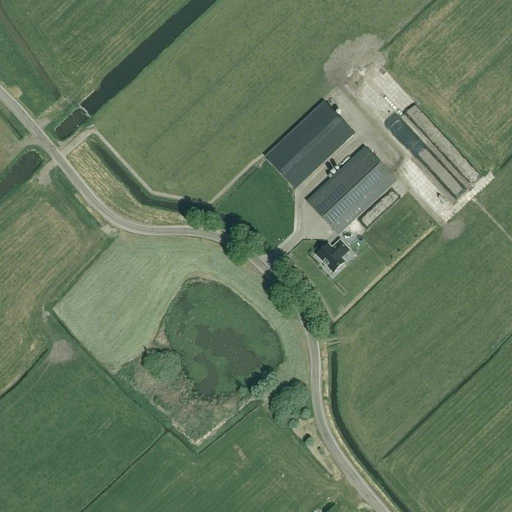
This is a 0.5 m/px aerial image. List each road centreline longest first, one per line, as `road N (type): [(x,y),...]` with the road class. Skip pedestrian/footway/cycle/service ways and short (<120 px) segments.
road 1 (track): [(511,240),(354,71),(209,204),(152,193),(92,127),(41,174)]
road 2 (tertiary): [(382,511),(328,442),(313,346),(291,296),(224,239),(134,228),(108,216),(0,91)]
